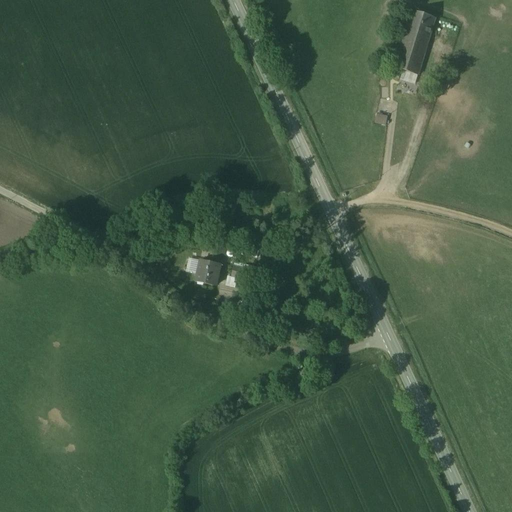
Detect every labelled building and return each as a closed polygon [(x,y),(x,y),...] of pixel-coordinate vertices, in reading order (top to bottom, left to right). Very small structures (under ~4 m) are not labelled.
[(435,19),(412,11),(406,34),(428,41),(435,19)] [(428,41),(406,34),(395,69),(403,72),(418,76),(428,41)] [(418,76),(403,72),(400,80),(415,85),(418,76)] [(383,115),(377,114),(375,124),(386,126),(388,117),(382,116),(383,115)] [(277,257),(238,248),(235,264),(274,272),(277,257)] [(220,266),(201,262),(196,283),(215,287),(220,266)] [(246,269),(234,267),(232,277),(244,280),(246,269)]
